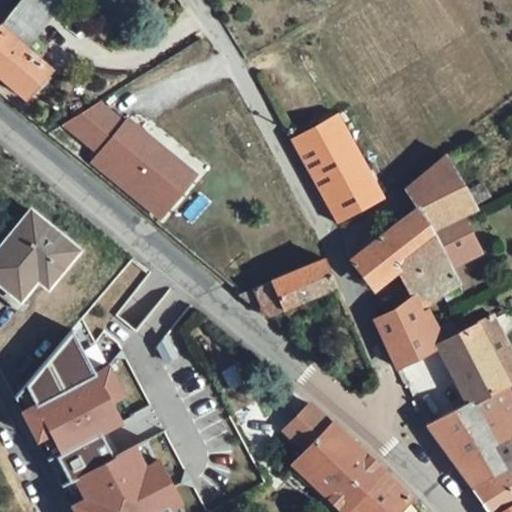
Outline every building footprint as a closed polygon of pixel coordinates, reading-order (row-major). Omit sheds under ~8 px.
[(16,23),(21,28),(27,20),(3,0),(0,0),(0,85),(10,93),(35,63),(4,37),(16,23)] [(3,0),(27,20),(44,0),(3,0)] [(109,123),(83,101),(48,122),(85,151),(84,152),(150,208),(178,175),(112,119),(109,123)] [(381,195),(334,110),(307,122),(284,134),(332,219),(381,195)] [(150,208),(84,152),(78,160),(144,216),(150,208)] [(400,245),(426,227),(461,203),(431,152),(392,186),(403,205),(338,257),(357,289),(386,267),(383,263),(400,245)] [(22,282),(37,266),(47,275),(66,253),(18,211),(0,230),(0,301),(3,304),(22,282)] [(383,263),(386,267),(402,295),(411,290),(417,300),(448,283),(436,260),(465,244),(450,219),(430,232),(428,230),(426,227),(400,245),(383,263)] [(322,287),(310,258),(224,292),(254,316),(322,287)] [(37,266),(22,282),(33,291),(47,275),(37,266)] [(417,300),(411,290),(402,295),(408,305),(414,302),(417,300)] [(384,305),(396,326),(419,312),(414,302),(408,305),(402,295),(384,305)] [(458,408),(495,386),(501,383),(492,365),(468,322),(433,342),(424,324),(419,312),(396,326),(384,305),(375,310),(367,315),(395,368),(425,347),(458,408)] [(269,329),(277,335),(280,330),(273,325),(269,329)] [(10,391),(19,407),(10,412),(6,414),(21,441),(25,439),(34,434),(45,454),(39,457),(53,481),(58,479),(69,499),(60,503),(56,506),(59,511),(159,511),(156,505),(164,501),(168,499),(146,457),(140,460),(133,464),(122,444),(97,458),(83,433),(103,422),(93,403),(101,398),(106,395),(91,368),(78,375),(56,335),(10,391)] [(353,388),(348,379),(338,384),(347,390),(353,388)] [(502,437),(511,430),(511,413),(503,398),(495,386),(458,408),(420,429),(458,484),(510,450),(502,437)] [(19,407),(10,391),(3,399),(10,412),(19,407)] [(93,403),(103,422),(111,418),(101,398),(93,403)] [(269,463),(321,511),(322,511),(365,468),(290,400),(262,432),(281,449),(269,463)] [(409,425),(415,422),(419,419),(411,407),(406,410),(401,413),(409,425)] [(511,430),(502,437),(510,450),(458,484),(477,511),(492,511),(511,499),(511,430)] [(34,434),(25,439),(35,459),(39,457),(45,454),(34,434)] [(133,464),(140,460),(130,440),(122,444),(133,464)] [(373,476),(365,468),(322,511),(376,511),(393,496),(373,476)] [(58,479),(53,481),(49,484),(60,503),(69,499),(58,479)] [(511,511),(511,499),(492,511),(511,511)] [(156,505),(159,511),(170,511),(164,501),(156,505)]
